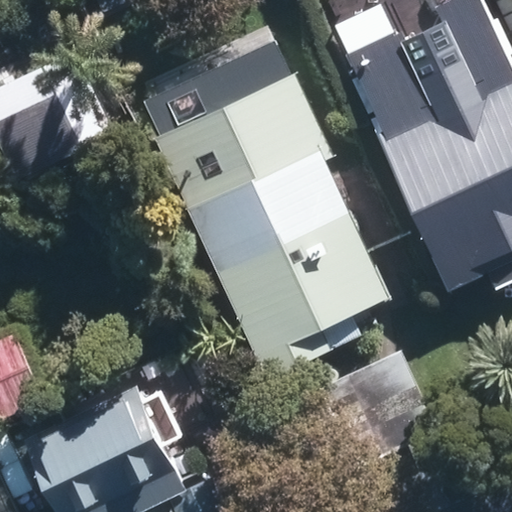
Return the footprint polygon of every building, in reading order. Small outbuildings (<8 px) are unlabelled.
[(370,130),(442,287),(511,253),(511,89),(470,0),(442,0),(424,8),(452,69),(424,84),(397,28),(341,54),(375,129),(370,130)] [(50,93),(0,117),(0,157),(9,177),(75,144),(50,93)] [(256,101),(156,147),(261,375),(357,331),(347,310),(384,293),(315,144),(282,158),(256,101)] [(9,331),(0,334),(0,414),(38,398),(9,331)] [(397,348),(285,401),(301,437),(330,422),(349,464),(433,426),(397,348)] [(132,511),(164,498),(182,491),(136,392),(105,407),(102,398),(18,435),(53,511),(132,511)] [(25,485),(0,430),(0,429),(0,486),(4,495),(25,485)] [(182,491),(164,498),(170,511),(225,511),(210,478),(182,491)]
